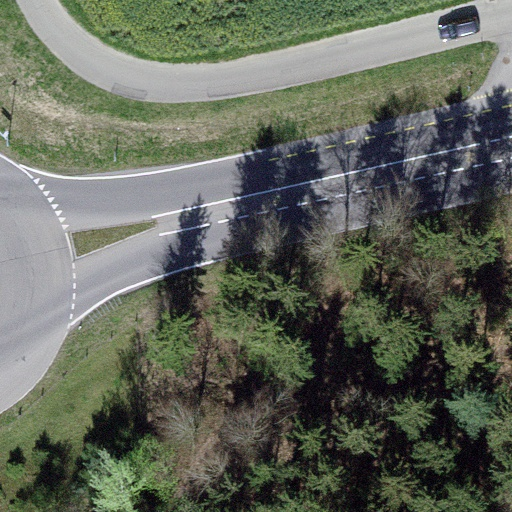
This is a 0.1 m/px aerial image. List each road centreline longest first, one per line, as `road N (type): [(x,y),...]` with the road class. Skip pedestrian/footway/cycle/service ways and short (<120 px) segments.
road 1 (primary): [(187,220),(511,144)]
road 2 (primary): [(187,220),(0,200)]
road 3 (primary): [(29,322),(187,220)]
road 4 (primary): [(29,322),(33,256),(0,200)]
